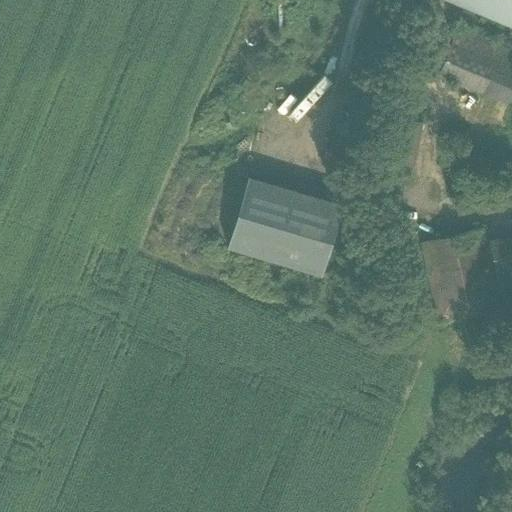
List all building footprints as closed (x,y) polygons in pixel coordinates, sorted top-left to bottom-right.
[(511,0),(454,0),(511,24),(511,0)] [(437,73),(511,105),(511,49),(457,26),(437,73)] [(269,125),(290,144),(297,136),(286,125),(329,80),(320,71),(269,125)] [(383,170),(408,177),(425,113),(399,106),(383,170)] [(339,205),(246,178),(226,248),(318,275),(339,205)] [(419,242),(437,326),(500,312),(483,228),(419,242)] [(511,233),(488,239),(499,290),(511,287),(511,233)]
